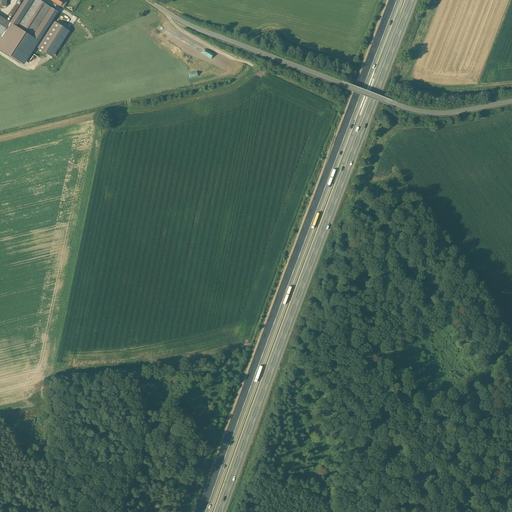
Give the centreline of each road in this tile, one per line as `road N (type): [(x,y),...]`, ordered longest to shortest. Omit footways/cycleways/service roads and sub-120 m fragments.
road 1 (motorway): [(396,0),(205,511)]
road 2 (motorway): [(218,511),(409,0)]
road 3 (unclassified): [(146,0),(193,27),(407,109),(445,113),(511,101)]
